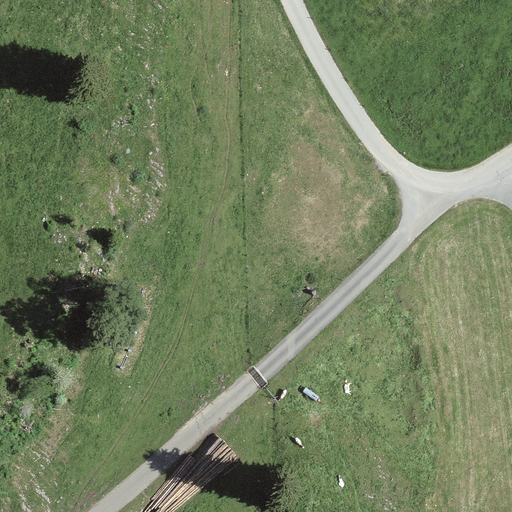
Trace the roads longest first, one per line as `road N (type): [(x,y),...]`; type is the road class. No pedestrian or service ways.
road 1 (track): [(511,161),(104,511)]
road 2 (track): [(289,0),(444,213)]
